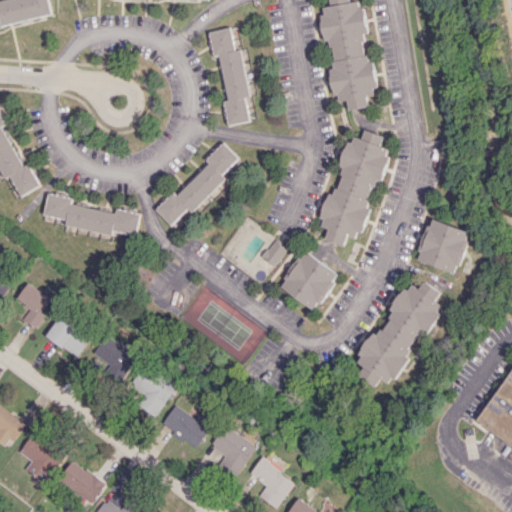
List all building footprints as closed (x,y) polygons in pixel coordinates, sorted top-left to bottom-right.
[(0,0),(0,27),(51,17),(48,0),(0,0)] [(334,68),(331,68),(336,102),(348,100),(350,110),(369,107),(368,96),(378,95),(373,60),(368,61),(364,34),(367,34),(362,1),(320,7),(326,41),(330,40),(334,68)] [(209,31),(214,56),(221,55),(229,100),(225,100),(229,125),(251,121),(247,97),(250,96),(242,48),(236,49),(232,27),(209,31)] [(41,185),(29,162),(23,165),(0,119),(0,171),(4,179),(11,175),(21,196),(41,185)] [(370,207),(371,207),(390,148),(381,145),(385,135),(365,129),(362,138),(353,134),(333,193),(330,192),(319,225),(329,228),(326,238),(345,244),(348,236),(359,239),(370,207)] [(228,178),(224,174),(241,158),(225,141),(208,159),(211,163),(178,195),(174,192),(157,209),(172,225),(190,209),(193,212),(228,178)] [(142,212),(117,208),(117,212),(73,203),(74,197),(49,192),(44,214),(67,219),(66,225),(112,234),(113,230),(138,235),(142,212)] [(472,231),(432,218),(418,260),(458,273),(472,231)] [(262,257),(275,266),(288,248),(275,239),(262,257)] [(340,274),(306,250),(280,285),(315,310),(340,274)] [(0,298),(17,277),(0,263),(0,298)] [(394,385),(409,354),(408,353),(416,337),(431,332),(441,312),(440,310),(443,303),(438,301),(443,290),(425,281),(422,287),(416,285),(403,290),(393,310),(394,312),(386,329),(370,334),(360,356),(363,364),(364,365),(362,369),(366,381),(375,385),(379,378),(394,385)] [(43,313),(52,297),(28,283),(18,299),(32,307),(24,319),(38,327),(46,314),(43,313)] [(77,356),(91,337),(61,315),(47,335),(77,356)] [(139,354),(106,335),(95,354),(111,363),(106,371),(123,381),(139,354)] [(178,384),(147,362),(132,383),(148,394),(140,405),(156,416),(178,384)] [(511,371),(476,422),(511,447),(511,371)] [(0,441),(7,447),(25,423),(0,404),(0,441)] [(196,449),(216,421),(201,411),(196,418),(176,404),(162,425),(196,449)] [(238,476),(259,446),(227,424),(212,445),(226,455),(220,464),(238,476)] [(20,452),(32,460),(25,470),(44,482),(63,452),(33,432),(20,452)] [(261,495),(279,507),(296,482),(280,471),(284,466),(265,454),(252,473),(268,484),(261,495)] [(94,501),(106,481),(71,460),(59,481),(94,501)] [(322,511),(301,497),(289,511),(322,511)] [(96,511),(141,511),(143,510),(128,500),(122,509),(106,498),(96,511)]
